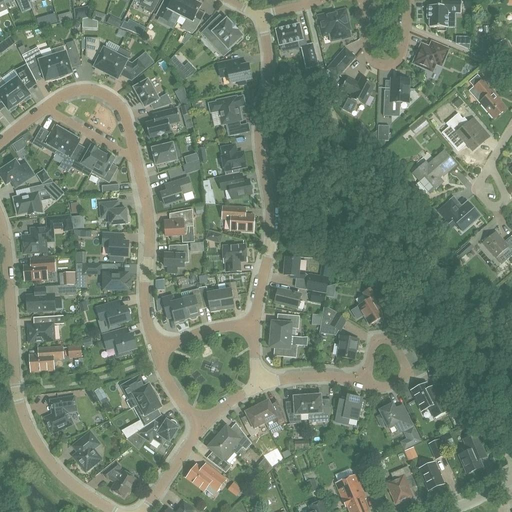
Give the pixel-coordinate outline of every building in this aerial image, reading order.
[(146,0),(148,1),(144,10),(152,15),(159,0),(146,0)] [(169,22),(174,13),(180,17),(188,0),(165,0),(157,16),(169,22)] [(182,29),(187,32),(192,34),(196,30),(201,21),(195,18),(202,5),(200,4),(201,3),(196,0),(194,0),(194,1),(191,0),(188,0),(180,17),(186,20),(184,24),(182,29)] [(448,29),(448,28),(448,16),(455,16),(455,12),(461,12),(462,1),(442,0),(441,7),(428,6),(427,20),(430,20),(429,28),(438,28),(438,31),(446,32),(446,29),(448,29)] [(319,17),(323,36),(330,34),(332,41),(350,37),(348,30),(349,29),(347,20),(348,19),(347,13),(345,13),(345,11),(343,11),(342,10),(337,12),(336,13),(319,17)] [(106,16),(95,12),(92,19),(104,23),(106,16)] [(37,20),(39,28),(58,24),(55,15),(37,20)] [(60,24),(66,22),(64,15),(58,17),(60,24)] [(146,29),(130,20),(128,23),(125,22),(121,28),(132,32),(141,37),(146,29)] [(214,35),(218,39),(224,45),(218,51),(224,57),(230,51),(229,50),(236,43),(238,44),(242,40),(241,39),(243,37),(227,20),(226,21),(218,28),(213,23),(202,34),(208,40),(214,35)] [(302,37),(300,25),(276,30),(280,46),(281,46),(282,52),(299,48),(298,46),(306,44),(304,36),(302,37)] [(192,37),(187,34),(182,43),(185,45),(192,37)] [(484,40),(487,40),(488,36),(482,35),(482,38),(480,38),(479,50),(481,50),(481,54),(484,55),(484,54),(489,54),(490,42),(484,41),(484,40)] [(489,35),(498,45),(496,46),(505,60),(511,56),(511,48),(506,39),(504,41),(504,35),(489,35)] [(470,50),(471,37),(456,37),(456,44),(470,50)] [(106,74),(116,55),(104,49),(103,50),(99,48),(99,40),(87,39),(87,50),(93,50),(97,52),(93,60),(97,62),(94,68),(96,69),(95,71),(101,74),(102,72),(106,74)] [(52,57),(60,80),(65,78),(73,74),(68,61),(79,57),(74,42),(67,44),(69,52),(52,57)] [(441,66),(448,50),(432,43),(430,49),(422,45),(414,64),(432,72),(436,64),(441,66)] [(318,66),(313,44),(304,46),(305,51),(303,51),(306,69),(318,66)] [(28,65),(31,71),(41,66),(46,82),(48,82),(57,81),(60,80),(52,57),(44,60),(38,48),(23,56),(28,65)] [(345,49),(328,69),(337,77),(355,57),(345,49)] [(116,55),(106,74),(110,77),(109,79),(115,82),(116,80),(118,80),(121,74),(132,80),(131,80),(132,81),(153,63),(146,54),(132,65),(127,62),(128,61),(116,55)] [(245,81),(252,80),(249,65),(241,67),(239,60),(218,64),(221,77),(228,75),(230,84),(238,83),(239,86),(246,85),(245,81)] [(188,62),(176,73),(183,81),(196,70),(188,62)] [(31,71),(28,65),(17,71),(20,77),(19,78),(18,78),(7,86),(20,104),(24,101),(26,103),(31,99),(29,97),(31,96),(27,91),(37,84),(31,71)] [(374,86),(362,79),(359,84),(348,78),(342,90),(353,96),(351,99),(353,100),(352,102),(348,100),(342,111),(352,116),(358,105),(355,103),(356,101),(364,105),(374,86)] [(383,116),(392,117),(392,103),(409,104),(410,80),(392,79),(391,91),(384,91),(383,116)] [(495,119),(507,109),(497,98),(498,97),(483,79),(474,87),(485,99),(481,103),(495,119)] [(154,110),(171,104),(172,104),(167,95),(159,100),(148,81),(134,89),(145,109),(151,105),(154,111),(155,110),(154,110)] [(0,110),(5,107),(9,112),(10,111),(12,113),(17,109),(16,107),(20,104),(7,86),(0,91),(0,90),(0,110)] [(468,109),(455,94),(447,101),(453,108),(456,105),(463,114),(468,109)] [(209,104),(211,113),(219,112),(222,126),(226,125),(229,137),(240,134),(237,122),(242,121),(239,107),(246,106),(244,97),(237,98),(237,97),(217,101),(217,102),(209,104)] [(184,116),(191,114),(189,105),(181,107),(184,116)] [(155,122),(146,124),(150,138),(171,133),(169,124),(180,122),(177,109),(153,115),(155,122)] [(424,117),(410,129),(416,136),(430,124),(424,117)] [(473,151),(490,137),(474,119),(457,133),(473,151)] [(355,129),(364,140),(371,134),(361,124),(355,129)] [(390,126),(379,126),(378,141),(385,141),(389,141),(390,126)] [(58,151),(68,134),(67,133),(66,131),(62,129),(60,129),(56,127),(51,135),(42,129),(33,144),(43,150),(45,147),(51,150),(52,148),(58,151)] [(377,132),(364,142),(371,150),(377,145),(377,132)] [(68,134),(58,151),(63,154),(61,158),(64,160),(60,168),(69,173),(77,157),(72,154),(80,141),(75,138),(75,136),(71,134),(69,134),(68,134)] [(153,152),(151,152),(152,158),(154,157),(156,166),(177,161),(173,144),(152,149),(153,152)] [(237,154),(235,145),(222,148),(224,157),(222,157),(225,171),(226,176),(240,173),(239,168),(246,167),(244,153),(237,154)] [(77,157),(69,173),(72,168),(80,173),(83,172),(86,167),(93,171),(102,154),(98,151),(99,151),(92,147),(84,161),(77,157)] [(456,165),(445,152),(428,166),(426,163),(414,173),(421,181),(423,179),(433,191),(443,183),(437,177),(440,174),(443,177),(449,171),(456,165)] [(102,154),(93,171),(91,174),(109,184),(114,176),(108,172),(115,160),(108,156),(108,157),(102,154)] [(185,158),(187,165),(199,161),(198,157),(196,157),(196,155),(185,158)] [(16,161),(0,171),(0,176),(6,186),(11,182),(15,189),(34,176),(26,164),(20,168),(16,161)] [(44,170),(37,175),(43,184),(50,179),(44,170)] [(252,194),(251,191),(252,191),(252,190),(253,190),(253,189),(253,188),(253,187),(253,186),(252,185),(251,184),(250,184),(249,181),(243,182),(242,175),(220,179),(222,191),(231,189),(233,200),(241,198),(240,197),(252,194)] [(192,191),(189,178),(166,186),(168,192),(162,194),(162,195),(161,196),(162,200),(164,200),(166,206),(184,200),(182,194),(192,191)] [(57,202),(59,200),(62,203),(68,197),(53,183),(30,188),(31,194),(14,198),(18,216),(28,214),(28,215),(43,214),(38,194),(46,192),(57,202)] [(103,194),(120,192),(119,185),(102,187),(103,194)] [(464,231),(473,223),(481,217),(468,202),(459,210),(451,201),(439,211),(454,228),(458,224),(464,231)] [(112,202),(100,204),(101,219),(109,218),(110,226),(128,224),(128,223),(130,223),(129,216),(127,216),(127,209),(113,210),(112,202)] [(433,207),(424,215),(431,223),(440,215),(433,207)] [(245,216),(246,209),(224,208),(223,219),(232,220),(232,230),(253,232),(254,216),(245,216)] [(193,210),(170,214),(170,221),(165,222),(166,237),(185,236),(185,235),(187,235),(188,229),(188,227),(194,227),(193,210)] [(74,231),(71,215),(61,217),(64,232),(74,231)] [(29,230),(30,237),(23,237),(24,254),(47,252),(46,242),(54,241),(53,228),(29,230)] [(208,239),(220,243),(222,236),(210,232),(208,239)] [(484,243),(494,255),(496,258),(501,253),(507,260),(511,255),(511,237),(505,242),(496,232),(484,243)] [(104,234),(103,246),(110,247),(110,256),(128,257),(129,243),(123,242),(124,235),(104,234)] [(469,243),(457,254),(462,258),(473,248),(469,243)] [(178,268),(184,268),(185,263),(189,263),(188,245),(178,246),(178,252),(172,253),(172,255),(166,254),(165,267),(167,267),(167,274),(178,275),(178,268)] [(247,261),(246,246),(224,247),(225,262),(227,262),(227,272),(240,271),(240,262),(247,261)] [(26,280),(47,279),(47,271),(55,271),(54,259),(32,260),(32,266),(25,267),(26,280)] [(291,278),(296,278),(304,279),(305,272),(299,272),(300,260),(286,259),(285,275),(291,276),(291,278)] [(102,275),(102,274),(102,265),(77,265),(77,273),(84,273),(84,275),(86,275),(102,275)] [(65,285),(75,285),(74,272),(64,273),(65,285)] [(84,273),(77,273),(77,285),(86,286),(86,275),(84,275),(84,273)] [(128,274),(104,274),(104,290),(128,290),(128,289),(130,289),(130,282),(128,282),(128,274)] [(307,290),(326,293),(328,278),(310,275),(307,290)] [(226,284),(227,290),(219,291),(223,311),(235,309),(233,296),(238,295),(236,282),(226,284)] [(28,312),(56,311),(55,297),(78,296),(77,285),(34,288),(34,296),(27,296),(28,312)] [(199,289),(203,301),(209,300),(211,313),(223,311),(219,291),(214,292),(214,289),(207,290),(207,287),(199,288),(199,289)] [(359,306),(370,325),(376,322),(378,322),(382,319),(382,318),(384,317),(380,310),(386,306),(374,287),(364,293),(368,300),(359,306)] [(183,300),(188,319),(191,319),(192,320),(196,319),(197,317),(200,316),(197,303),(203,301),(199,289),(189,292),(191,298),(183,300)] [(301,295),(279,290),(278,296),(276,297),(276,300),(276,301),(276,304),(297,309),(301,295)] [(311,303),(324,305),(326,294),(313,292),(311,303)] [(174,317),(175,323),(179,322),(181,323),(185,322),(186,320),(188,319),(183,300),(175,302),(173,296),(162,299),(168,318),(174,317)] [(130,310),(128,309),(127,307),(122,309),(120,302),(97,309),(101,321),(109,319),(111,326),(131,320),(130,315),(131,313),(130,310)] [(346,320),(337,315),(338,314),(324,306),(319,334),(327,335),(332,326),(340,331),(346,320)] [(270,326),(270,331),(272,332),(271,335),(291,337),(292,329),(299,330),(300,317),(279,315),(278,323),(273,322),(272,325),(270,326)] [(44,325),(34,326),(29,326),(30,343),(54,341),(53,325),(64,324),(64,316),(44,317),(44,325)] [(126,329),(103,336),(107,350),(115,348),(118,357),(130,353),(130,351),(137,349),(133,335),(128,336),(126,329)] [(269,339),(269,344),(271,346),(270,348),(275,349),(274,356),(297,358),(298,346),(290,345),(291,337),(271,335),(271,338),(269,339)] [(341,344),(338,357),(354,360),(356,347),(357,347),(359,340),(341,337),(340,343),(341,344)] [(81,345),(68,346),(69,358),(82,357),(81,345)] [(54,371),(53,359),(63,358),(63,348),(39,350),(40,356),(31,356),(31,358),(30,359),(30,364),(31,365),(32,372),(54,371)] [(139,405),(158,395),(156,392),(154,389),(152,388),(150,385),(146,387),(140,375),(121,385),(130,402),(136,398),(139,405)] [(435,386),(429,389),(427,384),(412,391),(422,411),(430,407),(435,418),(448,411),(439,394),(435,386)] [(309,408),(309,415),(317,414),(318,423),(329,422),(331,407),(331,399),(322,400),(322,395),(320,395),(318,394),(315,394),(313,395),(308,396),(309,408)] [(158,395),(139,405),(143,412),(137,415),(144,428),(156,420),(152,413),(162,408),(160,399),(158,395)] [(309,415),(309,408),(308,396),(302,396),(301,395),(297,395),(296,397),(294,397),(294,402),(286,403),(286,410),(290,425),(302,424),(301,415),(309,415)] [(361,409),(365,410),(367,401),(360,399),(360,397),(355,396),(351,395),(351,397),(348,397),(347,403),(340,401),(336,422),(343,423),(344,418),(358,421),(361,409)] [(66,427),(72,424),(66,412),(76,410),(74,398),(52,402),(54,415),(47,419),(47,420),(46,422),(48,426),(50,426),(53,433),(58,430),(60,431),(66,428),(66,427)] [(285,421),(284,415),(276,400),(270,403),(269,401),(268,401),(267,400),(260,403),(261,405),(257,407),(258,408),(266,424),(270,431),(278,427),(277,425),(285,421)] [(399,433),(403,431),(407,439),(400,442),(404,451),(422,442),(414,426),(413,426),(403,406),(396,410),(393,404),(380,411),(382,415),(380,416),(379,420),(381,424),(385,426),(387,425),(389,429),(396,426),(399,433)] [(266,424),(258,408),(257,407),(254,409),(253,407),(246,410),(247,412),(246,413),(251,423),(245,426),(248,432),(251,437),(258,434),(259,429),(258,427),(266,424)] [(154,421),(136,433),(151,443),(153,439),(163,445),(166,440),(170,443),(179,428),(177,427),(177,424),(176,422),(174,421),(172,421),(169,422),(167,420),(162,427),(154,421)] [(219,436),(234,449),(240,442),(248,449),(254,442),(242,428),(237,433),(229,426),(227,427),(225,427),(222,430),(223,432),(219,436)] [(127,428),(121,431),(127,439),(131,436),(127,428)] [(86,472),(96,464),(103,459),(95,450),(101,445),(91,433),(73,446),(78,453),(74,456),(80,464),(79,466),(83,470),(84,470),(86,472)] [(460,455),(468,474),(483,467),(479,460),(486,457),(477,435),(464,440),(469,451),(460,455)] [(234,449),(219,436),(215,441),(212,441),(209,444),(210,446),(208,448),(219,456),(213,463),(226,473),(232,466),(224,459),(234,449)] [(439,441),(430,445),(436,459),(445,456),(439,441)] [(288,450),(282,454),(284,459),(291,455),(288,450)] [(360,470),(368,467),(370,466),(368,463),(364,452),(354,456),(360,470)] [(408,463),(403,452),(395,455),(400,467),(408,463)] [(272,468),(265,458),(260,464),(269,472),(272,468)] [(137,480),(120,470),(122,469),(117,462),(102,474),(107,480),(109,479),(116,483),(112,490),(114,491),(114,493),(117,495),(118,494),(124,498),(128,492),(129,493),(137,480)] [(429,490),(444,484),(435,463),(420,469),(429,490)] [(197,466),(187,478),(205,492),(210,485),(218,491),(226,480),(206,465),(202,470),(197,466)] [(413,497),(409,490),(406,481),(413,478),(408,467),(391,474),(394,481),(388,483),(396,504),(413,497)] [(356,475),(336,484),(346,507),(348,506),(350,511),(368,511),(364,500),(366,499),(356,475)] [(319,490),(315,479),(305,482),(310,494),(319,490)] [(238,482),(232,490),(241,497),(247,490),(238,482)] [(310,507),(311,511),(327,511),(323,502),(310,507)]
